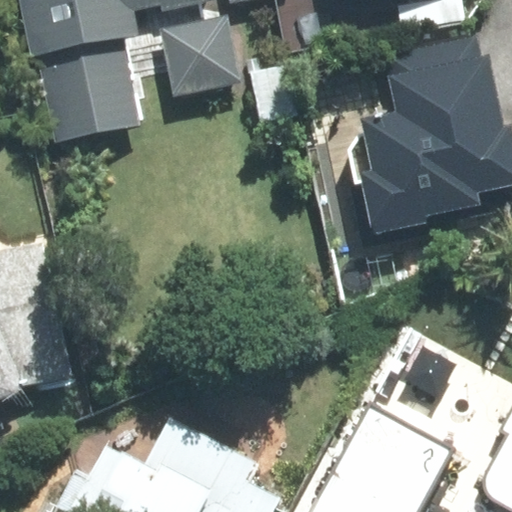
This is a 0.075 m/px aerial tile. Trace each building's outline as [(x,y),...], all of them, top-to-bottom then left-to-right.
[(267,0),(14,0),(36,163),(168,146),(155,48),(272,33),(267,0)] [(464,2),(392,11),(396,38),(468,29),(464,2)] [(367,224),(511,181),(511,149),(478,33),(324,77),(367,224)] [(305,57),(238,75),(253,134),(321,116),(305,57)] [(0,396),(79,368),(33,244),(0,256),(0,396)] [(120,511),(252,511),(279,466),(126,381),(69,484),(120,511)] [(447,511),(473,464),(362,405),(305,511),(447,511)] [(511,417),(479,486),(511,501),(511,417)]
